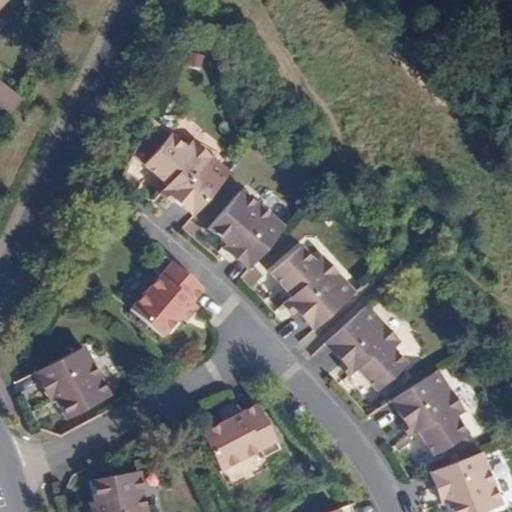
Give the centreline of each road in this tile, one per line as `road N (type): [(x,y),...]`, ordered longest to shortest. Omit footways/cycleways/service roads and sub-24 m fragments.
road 1 (residential): [(9,472),(69,449),(256,345)]
road 2 (residential): [(256,345),(342,427),(396,511)]
road 3 (residential): [(117,195),(225,297),(256,345)]
